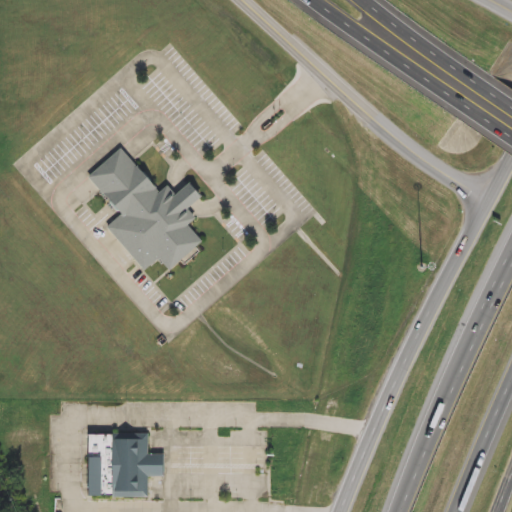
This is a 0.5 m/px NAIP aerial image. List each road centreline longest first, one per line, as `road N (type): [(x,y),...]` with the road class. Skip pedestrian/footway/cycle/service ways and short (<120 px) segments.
road 1 (secondary): [(490,201),(342,511)]
road 2 (tertiary): [(246,0),(382,127),(490,201)]
road 3 (motorway): [(511,267),(400,511)]
road 4 (trunk): [(312,0),(398,57),(436,72)]
road 5 (motorway): [(455,511),(511,379)]
